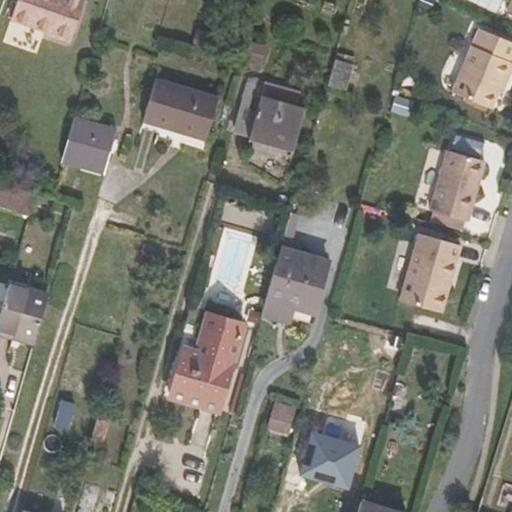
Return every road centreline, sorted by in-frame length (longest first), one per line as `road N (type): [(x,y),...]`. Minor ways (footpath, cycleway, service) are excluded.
road 1 (residential): [(511,252),(445,511)]
road 2 (unknown): [(217,511),(252,389),(313,338)]
